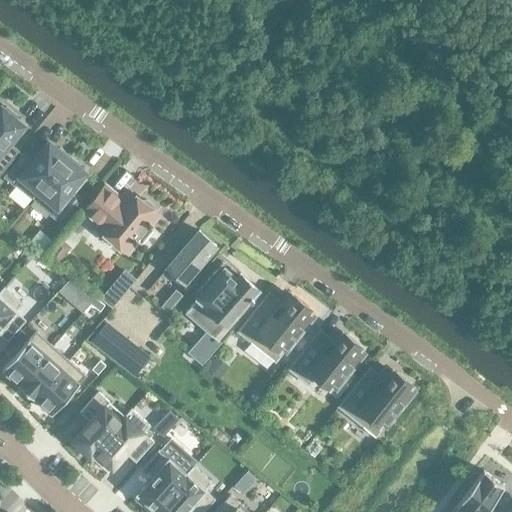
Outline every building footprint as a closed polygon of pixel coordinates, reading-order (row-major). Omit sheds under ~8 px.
[(0,172),(18,151),(10,144),(24,124),(15,117),(16,115),(6,106),(4,108),(1,105),(0,106),(0,172)] [(24,152),(4,176),(14,185),(15,185),(32,199),(69,155),(60,148),(58,149),(49,142),(34,160),(24,152)] [(69,155),(32,199),(50,214),(60,222),(80,198),(71,190),(86,172),(76,164),(78,163),(69,155)] [(103,186),(85,208),(103,223),(98,229),(124,251),(132,241),(134,243),(136,240),(140,243),(153,228),(149,225),(151,222),(149,221),(156,213),(153,209),(152,205),(146,200),(141,200),(130,191),(121,201),(103,186)] [(172,261),(165,269),(179,282),(176,285),(179,287),(195,269),(198,272),(210,258),(207,255),(216,244),(200,230),(179,253),(178,253),(177,253),(178,254),(172,261),(172,260),(171,261),(172,261)] [(197,298),(185,312),(214,338),(213,339),(215,342),(217,340),(217,341),(244,309),(242,307),(250,298),(251,300),(254,297),(252,296),(258,289),(240,273),(236,277),(224,266),(197,297),(197,298)] [(5,286),(0,291),(0,333),(7,340),(25,319),(15,310),(22,302),(5,286)] [(109,289),(101,298),(102,299),(112,307),(119,298),(109,289)] [(85,290),(72,303),(82,312),(95,297),(85,290)] [(269,291),(238,330),(275,360),(283,349),(283,350),(289,342),(292,344),(300,334),(298,332),(312,313),(306,308),(306,307),(307,305),(297,296),(295,299),(288,293),(281,301),(269,291)] [(106,323),(92,340),(132,372),(146,354),(106,323)] [(319,329),(288,368),(308,384),(316,374),(333,387),(339,380),(342,382),(350,371),(348,369),(363,351),(356,345),(358,342),(347,334),(345,336),(338,331),(332,339),(319,329)] [(12,356),(2,368),(18,383),(52,345),(36,330),(24,343),(22,341),(10,355),(12,356)] [(52,345),(18,383),(34,397),(69,359),(53,345),(52,345)] [(217,355),(204,371),(217,381),(230,366),(217,355)] [(69,359),(34,397),(35,398),(51,413),(86,374),(69,359)] [(99,359),(92,368),(97,373),(105,364),(99,359)] [(369,366),(338,405),(375,435),(383,425),(384,425),(390,417),(392,419),(401,409),(398,407),(413,389),(406,383),(406,382),(408,380),(397,372),(395,374),(388,368),(382,376),(369,366)] [(90,420),(72,440),(90,455),(132,408),(131,408),(125,415),(121,419),(105,405),(109,400),(98,391),(80,411),(90,420)] [(132,408),(90,455),(90,456),(94,452),(112,467),(124,453),(135,463),(154,441),(143,431),(150,424),(132,408)] [(169,409),(152,427),(162,436),(178,418),(169,409)] [(151,477),(137,493),(154,508),(153,509),(154,509),(194,465),(193,464),(196,461),(170,438),(160,450),(159,449),(141,469),(151,477)] [(194,465),(154,509),(156,511),(184,511),(186,510),(188,511),(201,511),(214,498),(204,489),(205,488),(211,481),(194,465)] [(455,506),(450,511),(493,511),(487,507),(504,485),(483,469),(455,506)] [(215,511),(250,511),(230,494),(215,511)]
